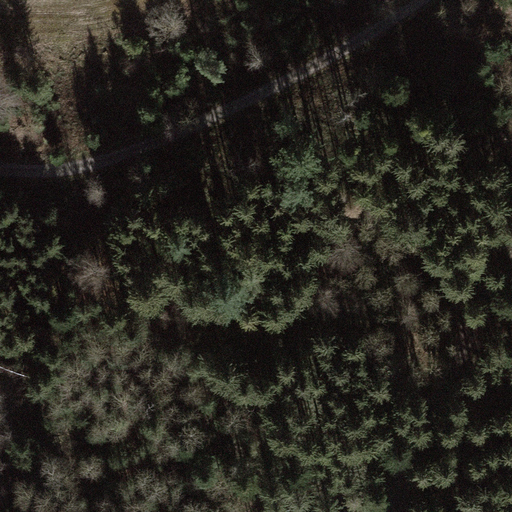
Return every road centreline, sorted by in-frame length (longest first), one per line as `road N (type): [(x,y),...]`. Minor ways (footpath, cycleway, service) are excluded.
road 1 (track): [(0,174),(72,174),(167,152),(484,0)]
road 2 (track): [(511,180),(377,511)]
